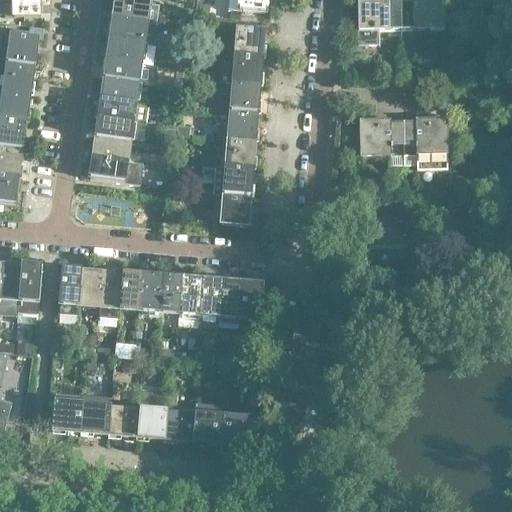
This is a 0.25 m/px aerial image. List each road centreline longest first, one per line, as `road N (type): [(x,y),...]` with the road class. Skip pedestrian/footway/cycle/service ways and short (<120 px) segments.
road 1 (residential): [(305,260),(330,0)]
road 2 (residential): [(287,511),(305,260)]
road 3 (residential): [(305,260),(57,238)]
road 4 (residential): [(57,238),(89,0)]
